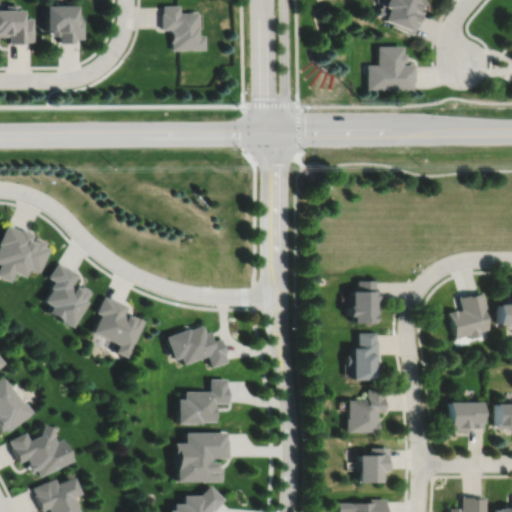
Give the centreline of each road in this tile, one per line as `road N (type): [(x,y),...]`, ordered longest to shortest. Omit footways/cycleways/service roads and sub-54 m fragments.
road 1 (secondary): [(0,135),(511,132)]
road 2 (residential): [(0,188),(45,201),(100,252),(146,279),(196,293),(273,295)]
road 3 (residential): [(417,511),(418,420),(406,324),(426,278)]
road 4 (residential): [(270,134),(273,295),(283,366)]
road 5 (residential): [(283,366),(287,511)]
road 6 (residential): [(270,134),(284,92),(283,0)]
road 7 (residential): [(258,0),(259,92),(270,134)]
